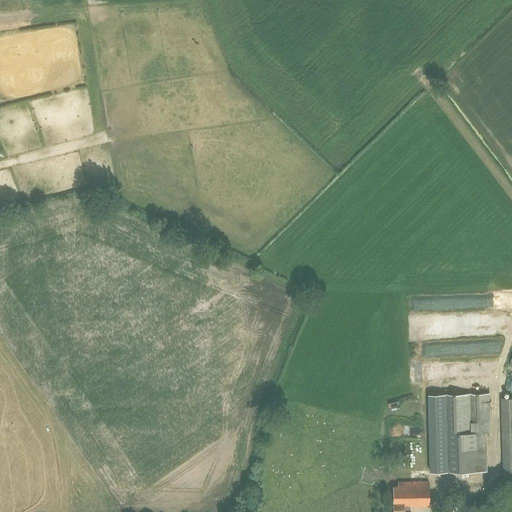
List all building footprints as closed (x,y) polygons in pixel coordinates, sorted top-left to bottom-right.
[(448,313),(500,310),(499,296),(447,298),(448,313)] [(451,319),(452,334),(507,332),(507,318),(451,319)] [(416,335),(449,336),(449,322),(416,321),(416,335)] [(440,353),(471,354),(471,342),(440,341),(440,353)] [(475,356),(493,356),(494,342),(475,342),(475,356)] [(483,438),(483,432),(490,432),(489,393),(428,394),(430,470),(444,470),(486,469),(486,438),(483,438)] [(503,479),(511,478),(511,397),(501,397),(503,479)] [(393,511),(401,511),(401,506),(410,506),(429,505),(428,481),(403,481),(403,486),(393,486),(393,511)]
